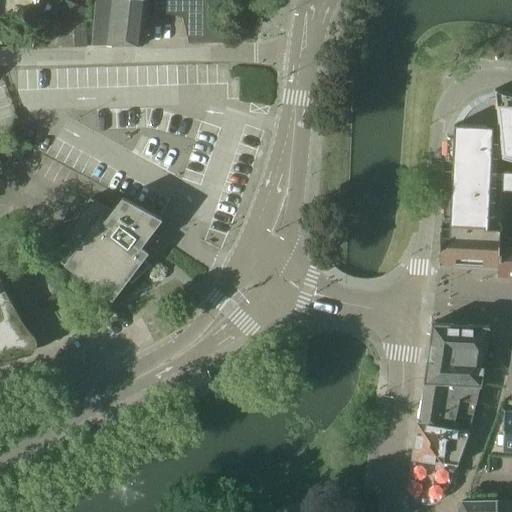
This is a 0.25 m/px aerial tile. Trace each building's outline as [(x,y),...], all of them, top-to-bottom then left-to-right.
[(107,46),(107,47),(112,0),(95,0),(92,46),(107,46)] [(112,0),(107,47),(142,46),(146,11),(147,11),(182,17),(188,44),(225,43),(212,0),(112,0)] [(87,47),(86,21),(61,22),(61,47),(87,47)] [(20,37),(12,37),(11,47),(19,48),(20,37)] [(438,264),(498,267),(499,251),(500,234),(501,217),(501,208),(502,197),(502,194),(502,187),(511,187),(511,94),(493,89),(497,126),(453,124),(451,154),(443,153),(440,227),(438,264)] [(500,234),(499,251),(498,267),(497,275),(511,275),(511,194),(502,194),(502,197),(501,208),(501,217),(500,234)] [(90,198),(48,253),(88,283),(94,287),(86,298),(101,309),(108,298),(112,300),(127,280),(132,284),(150,266),(143,260),(160,238),(151,233),(162,219),(160,218),(122,197),(112,210),(90,198)] [(0,280),(0,358),(20,347),(24,330),(25,329),(22,321),(22,320),(21,319),(10,300),(9,298),(1,284),(2,284),(0,280)] [(76,322),(77,321),(87,316),(79,301),(56,314),(57,317),(59,319),(60,320),(62,321),(65,322),(66,323),(68,323),(70,323),(72,323),(74,323),(76,322)] [(424,383),(480,385),(481,385),(489,326),(431,323),(423,383),(424,383)] [(228,374),(208,385),(216,398),(236,388),(228,374)] [(480,385),(424,383),(418,420),(469,431),(470,429),(480,385)] [(502,448),(511,448),(511,408),(504,408),(502,448)] [(469,431),(418,420),(416,419),(411,456),(410,456),(408,486),(408,488),(409,491),(411,494),(413,497),(415,499),(417,501),(420,502),(424,503),(429,503),(434,502),(439,499),(442,495),(456,464),(457,465),(469,431)] [(454,511),(495,511),(495,501),(495,500),(460,502),(454,511)] [(510,511),(510,501),(495,501),(495,511),(510,511)]
